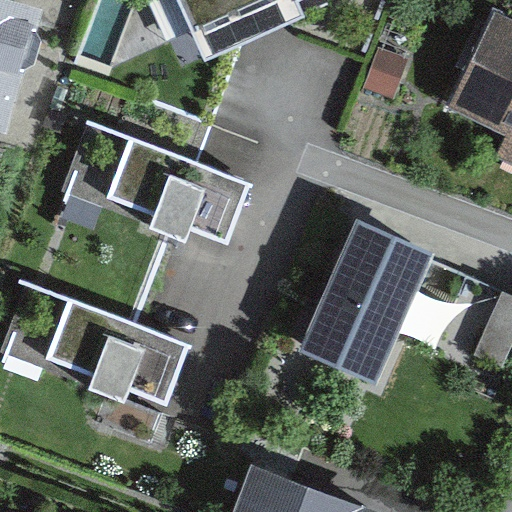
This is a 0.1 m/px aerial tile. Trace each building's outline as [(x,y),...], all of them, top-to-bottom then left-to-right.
[(183,0),(205,50),(301,9),(296,0),(183,0)] [(0,98),(26,12),(0,4),(0,98)] [(511,29),(497,24),(463,104),(511,124),(511,134),(503,155),(511,158),(511,29)] [(245,178),(90,121),(67,184),(222,240),(245,178)] [(424,250),(360,223),(309,341),(372,368),(424,250)] [(185,336),(27,285),(6,348),(164,399),(185,336)] [(366,511),(257,474),(243,511),(366,511)]
